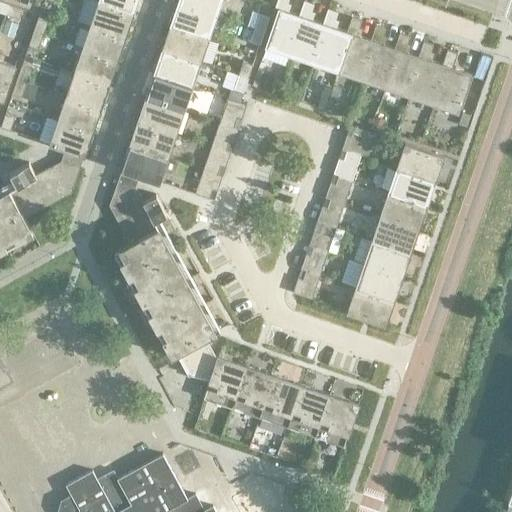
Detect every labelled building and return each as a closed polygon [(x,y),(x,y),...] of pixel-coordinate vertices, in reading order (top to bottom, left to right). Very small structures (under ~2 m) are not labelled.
[(132,11),(100,0),(97,0),(89,23),(123,35),(132,11)] [(135,0),(100,0),(132,11),(135,0)] [(220,0),(178,0),(178,1),(216,13),(220,0)] [(278,8),(265,45),(286,53),(299,15),(284,10),(287,0),(277,0),(275,7),(278,8)] [(304,0),(299,15),(286,53),(309,61),(322,23),(309,18),(314,4),(304,0)] [(216,13),(178,1),(170,25),(207,37),(216,13)] [(22,8),(8,3),(5,13),(18,18),(22,8)] [(327,8),(322,23),(309,61),(333,69),(346,31),(332,26),(337,12),(327,8)] [(259,13),(254,27),(264,30),(269,17),(259,13)] [(46,20),(37,17),(32,31),(42,34),(46,20)] [(351,17),(346,31),(333,69),(357,77),(370,39),(356,35),(361,20),(351,17)] [(18,22),(6,18),(1,31),(14,35),(18,22)] [(123,35),(89,23),(81,47),(115,59),(123,35)] [(207,37),(170,25),(162,49),(199,61),(207,37)] [(375,25),(370,39),(357,77),(381,85),(394,48),(380,43),(385,28),(375,25)] [(264,30),(254,27),(250,41),(260,44),(264,30)] [(42,34),(32,31),(27,45),(37,48),(42,34)] [(399,33),(394,48),(381,85),(405,94),(418,56),(404,51),(409,36),(399,33)] [(423,41),(418,56),(405,94),(429,102),(442,64),(428,59),(433,44),(423,41)] [(115,59),(81,47),(73,71),(107,83),(115,59)] [(199,61),(162,49),(153,73),(191,85),(199,61)] [(447,49),(442,64),(429,102),(457,112),(470,74),(452,68),(457,53),(447,49)] [(14,65),(0,60),(0,97),(3,99),(14,65)] [(243,61),(238,74),(248,78),(253,64),(243,61)] [(30,68),(21,64),(16,78),(26,82),(30,68)] [(107,83),(73,71),(65,95),(99,107),(107,83)] [(191,85),(153,73),(145,97),(183,109),(191,85)] [(248,78),(238,74),(233,88),(243,92),(248,78)] [(26,82),(16,78),(11,92),(21,95),(26,82)] [(321,106),(328,84),(322,81),(314,104),(321,106)] [(99,107),(65,95),(57,119),(91,131),(99,107)] [(183,109),(145,97),(137,121),(175,133),(183,109)] [(471,114),(462,111),(458,123),(467,126),(471,114)] [(14,115),(4,112),(0,125),(0,126),(9,130),(14,115)] [(219,121),(233,126),(236,117),(222,112),(219,121)] [(373,124),(382,127),(385,118),(376,115),(373,124)] [(91,131),(57,119),(48,143),(82,155),(91,131)] [(175,133),(137,121),(129,144),(167,157),(175,133)] [(368,131),(354,126),(351,136),(365,141),(368,131)] [(214,136),(211,146),(225,150),(228,141),(214,136)] [(442,156),(404,143),(396,168),(434,181),(442,156)] [(167,157),(129,144),(121,168),(159,181),(167,157)] [(343,160),(357,165),(360,155),(346,150),(343,160)] [(28,162),(0,177),(4,184),(0,186),(0,244),(30,228),(24,217),(70,191),(79,167),(60,160),(35,174),(28,162)] [(206,160),(203,169),(217,174),(220,165),(206,160)] [(434,181),(396,168),(388,192),(426,205),(434,181)] [(335,184),(349,188),(352,179),(338,174),(335,184)] [(135,186),(117,180),(108,205),(129,242),(118,248),(176,353),(177,353),(204,338),(220,329),(210,311),(217,307),(212,298),(205,302),(196,285),(203,281),(198,272),(191,276),(182,259),(189,255),(184,246),(177,250),(168,233),(174,229),(155,194),(143,200),(135,186)] [(198,183),(195,193),(209,198),(212,188),(198,183)] [(426,205),(388,192),(379,215),(417,229),(426,205)] [(326,207),(341,212),(344,203),(330,198),(326,207)] [(417,229),(379,215),(371,239),(409,252),(417,229)] [(318,232),(332,236),(336,227),(322,222),(318,232)] [(409,252),(371,239),(363,263),(401,276),(409,252)] [(310,255),(324,260),(327,251),(313,246),(310,255)] [(401,276),(363,263),(355,287),(393,300),(401,276)] [(302,279),(316,284),(319,274),(305,269),(302,279)] [(393,300),(355,287),(347,312),(385,325),(393,300)] [(215,356),(204,338),(177,353),(187,373),(209,380),(217,357),(215,356)] [(217,356),(217,357),(209,380),(202,398),(231,408),(245,366),(217,356)] [(273,375),(245,366),(231,408),(259,417),(273,375)] [(301,385),(273,375),(259,417),(287,426),(301,385)] [(329,394),(301,385),(287,426),(315,436),(329,394)] [(357,404),(329,394),(315,436),(343,446),(357,404)] [(162,453),(118,477),(113,469),(96,478),(91,469),(65,484),(72,496),(61,502),(59,509),(61,511),(216,511),(212,505),(204,509),(194,492),(186,497),(162,453)]
